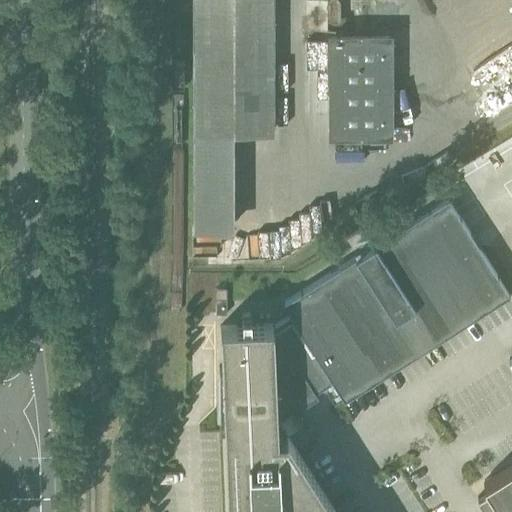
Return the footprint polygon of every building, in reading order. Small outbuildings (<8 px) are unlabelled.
[(196,0),(197,129),(231,129),(271,129),(270,3),(269,0),(196,0)] [(389,134),(387,65),(387,37),(331,37),(331,65),(331,134),(389,134)] [(335,511),(287,434),(285,435),(285,436),(277,436),(276,409),(291,408),(332,382),(344,400),(509,295),(448,198),(282,303),(289,315),(272,326),(272,324),(219,326),(221,366),(218,366),(219,426),(224,425),(227,511),(335,511)] [(215,314),(226,314),(226,289),(215,289),(215,314)] [(280,422),(288,435),(301,427),(293,414),(280,422)] [(511,511),(511,461),(482,480),(489,491),(478,497),(477,497),(485,511),(511,511)]
